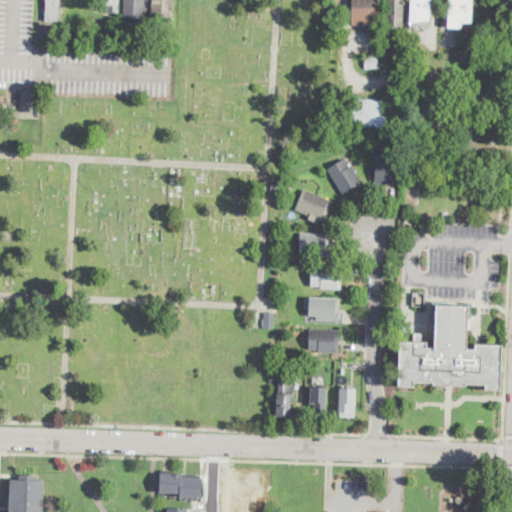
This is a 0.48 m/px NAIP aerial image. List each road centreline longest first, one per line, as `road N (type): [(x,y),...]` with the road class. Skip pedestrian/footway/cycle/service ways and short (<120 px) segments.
road 1 (tertiary): [(511,456),(0,437)]
road 2 (residential): [(379,450),(379,229)]
